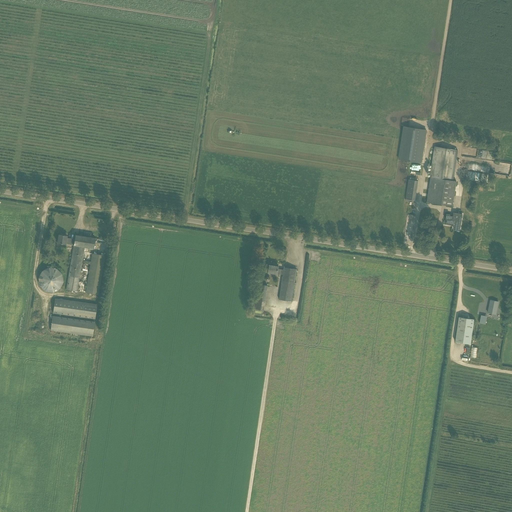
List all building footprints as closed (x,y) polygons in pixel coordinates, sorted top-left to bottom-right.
[(426,130),(404,127),(399,160),(421,163),(426,130)] [(456,181),(453,181),(458,150),(434,146),(429,177),(431,178),(427,203),(452,206),(456,181)] [(492,160),(493,152),(486,151),(485,159),(492,160)] [(489,172),(510,175),(511,165),(492,162),(491,167),(490,167),(489,172)] [(479,173),(477,180),(487,182),(489,175),(479,173)] [(408,180),(405,200),(415,201),(417,181),(408,180)] [(446,220),(447,220),(447,224),(454,225),(454,224),(456,224),(455,230),(460,231),(462,214),(454,213),(453,216),(450,216),(450,215),(447,214),(446,220)] [(74,245),(75,241),(66,239),(67,236),(59,235),(58,243),(65,244),(66,244),(73,245),(74,245)] [(74,245),(85,247),(94,249),(95,238),(75,235),(75,241),(74,245)] [(74,245),(73,245),(66,290),(77,292),(82,263),(82,260),(85,247),(74,245)] [(91,262),(83,260),(82,260),(82,263),(90,264),(85,293),(99,295),(105,256),(92,253),(91,262)] [(64,285),(54,265),(36,274),(46,293),(64,285)] [(269,273),(283,275),(284,270),(278,269),(279,266),(270,265),(269,273)] [(284,267),(284,270),(283,275),(279,299),(292,301),(297,269),(284,267)] [(263,310),(267,285),(258,284),(255,309),(263,310)] [(53,313),(95,319),(97,305),(55,299),(53,313)] [(498,302),(490,300),(488,312),(496,314),(498,302)] [(51,331),(92,337),(95,322),(52,316),(51,331)] [(458,317),(454,342),(470,345),(474,320),(458,317)]
